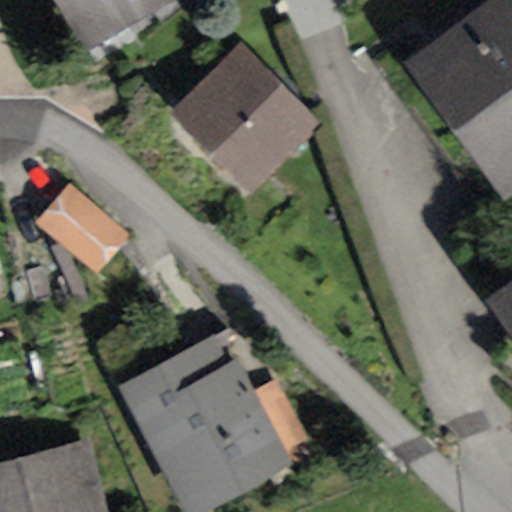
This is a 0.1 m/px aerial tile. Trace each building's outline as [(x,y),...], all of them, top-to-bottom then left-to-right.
[(168,0),(55,0),(83,48),(168,0)] [(500,195),(511,186),(511,0),(480,0),(400,58),(500,195)] [(251,193),(319,124),(237,42),(168,111),(251,193)] [(96,273),(130,233),(68,180),(34,220),(96,273)] [(511,331),(511,272),(484,293),(511,331)] [(193,511),(315,450),(276,374),(247,389),(217,330),(117,381),(184,511),(193,511)] [(0,511),(108,511),(90,434),(0,455),(0,511)]
